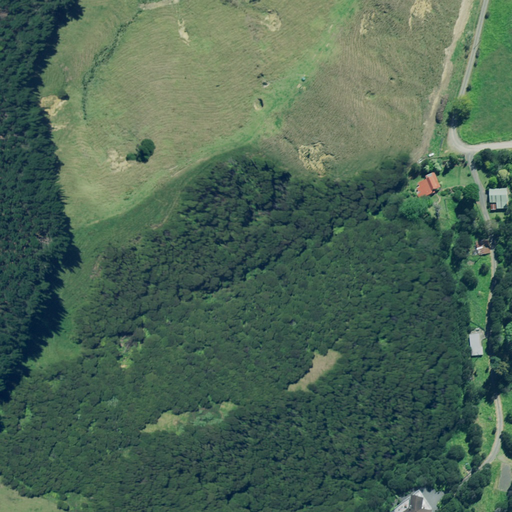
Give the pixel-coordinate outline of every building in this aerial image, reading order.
[(419,184),(420,187),(417,188),(419,192),(417,193),(420,199),(442,188),(435,174),(430,177),(430,179),(419,184)] [(497,204),(497,210),(510,210),(509,190),(491,190),(491,204),(497,204)] [(491,253),(489,241),(476,243),(479,256),(491,253)] [(480,336),(471,336),(472,356),(484,356),(484,348),(481,348),(480,336)] [(428,511),(424,511),(426,501),(412,498),(410,509),(405,511),(428,511)]
